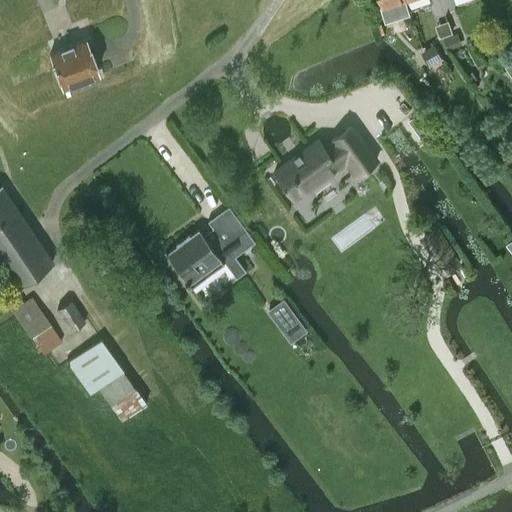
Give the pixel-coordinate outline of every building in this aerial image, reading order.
[(406,0),(381,0),(387,16),(410,9),(406,0)] [(406,0),(410,9),(431,2),(429,0),(406,0)] [(457,32),(443,38),(448,50),(462,45),(457,32)] [(61,83),(97,69),(84,36),(49,50),(61,83)] [(434,45),(421,52),(429,67),(442,60),(434,45)] [(422,112),(411,121),(426,142),(437,134),(422,112)] [(358,173),(376,160),(350,125),(331,139),(333,142),(325,148),(318,139),(273,172),(292,198),(337,165),(335,161),(344,155),(358,173)] [(0,260),(16,285),(53,261),(2,185),(0,185),(0,260)] [(177,242),(165,251),(190,286),(224,261),(235,275),(244,269),(234,255),(254,240),(244,228),(228,205),(207,220),(212,227),(204,233),(199,226),(190,232),(189,231),(176,241),(177,242)] [(439,225),(420,237),(444,277),(463,265),(439,225)] [(43,351),(61,339),(31,296),(23,302),(14,288),(3,296),(30,336),(32,335),(43,351)] [(282,298),(269,308),(280,323),(294,313),(282,298)] [(71,329),(84,320),(70,299),(57,308),(71,329)] [(101,337),(68,361),(92,394),(101,388),(124,369),(101,337)]
